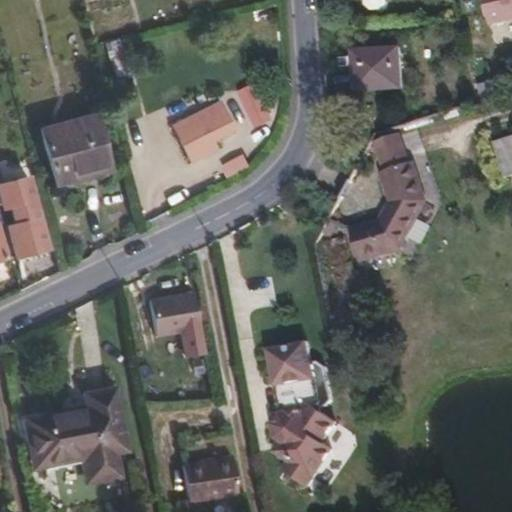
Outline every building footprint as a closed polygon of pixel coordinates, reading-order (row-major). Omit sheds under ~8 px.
[(511,18),(511,0),(479,0),(485,24),(511,18)] [(399,89),(397,50),(351,52),(353,91),(399,89)] [(253,128),(272,120),(256,81),(237,89),(253,128)] [(227,96),(204,106),(218,135),(240,124),(227,96)] [(218,135),(204,106),(176,119),(190,148),(210,138),(218,135)] [(94,108),(40,122),(54,171),(74,166),(76,173),(110,164),(94,108)] [(365,142),(374,169),(404,159),(394,132),(365,142)] [(511,135),(493,142),(506,177),(511,175),(511,135)] [(214,148),(210,138),(190,148),(194,157),(214,148)] [(392,247),(417,194),(404,159),(374,169),(385,199),(377,210),(386,248),(392,247)] [(76,173),(74,166),(54,171),(55,178),(76,173)] [(386,248),(377,210),(375,215),(347,221),(354,255),(386,248)] [(45,243),(37,212),(7,219),(16,251),(45,243)] [(354,255),(347,221),(346,222),(352,255),(354,255)] [(156,335),(199,327),(192,291),(149,299),(156,335)] [(319,412),(318,409),(325,408),(331,402),(325,369),(317,364),(310,364),(307,343),(267,350),(278,415),(272,424),(275,435),(281,439),(276,443),(277,453),(287,459),(280,469),(305,486),(331,449),(320,442),(333,421),(319,412)] [(121,435),(111,375),(82,380),(83,390),(20,402),(28,451),(78,442),(82,468),(112,464),(107,437),(121,435)] [(236,489),(230,453),(182,461),(187,495),(190,497),(236,489)]
